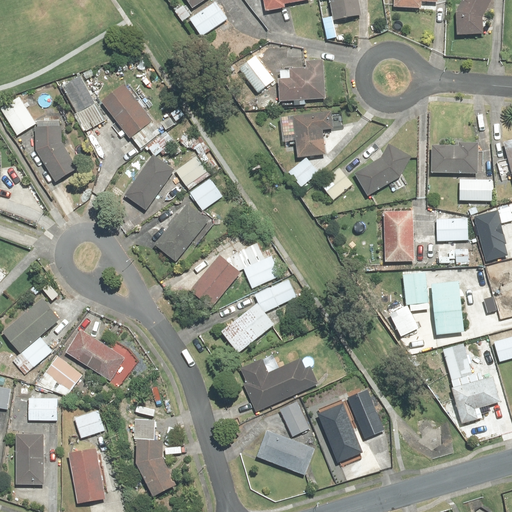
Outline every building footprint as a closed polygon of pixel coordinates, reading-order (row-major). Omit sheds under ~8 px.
[(186,0),(193,10),(208,0),(186,0)] [(263,0),(266,13),(286,9),(285,6),(311,1),(311,0),(263,0)] [(359,0),(329,0),(334,22),(362,16),(359,0)] [(439,0),(394,0),(395,9),(422,10),(422,3),(439,4),(439,0)] [(493,0),(463,0),(457,12),(457,36),(484,35),(484,19),(493,0)] [(185,3),(174,12),(183,23),(194,15),(185,3)] [(216,3),(190,20),(202,37),(228,20),(216,3)] [(254,56),(238,71),(260,94),(276,79),(254,56)] [(278,80),(280,103),(326,100),(324,61),(306,62),(306,69),(290,70),(291,80),(278,80)] [(81,76),(62,86),(87,132),(106,122),(81,76)] [(125,85),(102,103),(130,140),(154,121),(125,85)] [(20,97),(0,109),(17,137),(37,125),(20,97)] [(170,114),(172,117),(165,123),(169,129),(178,123),(177,122),(185,116),(179,108),(170,114)] [(332,113),(293,117),(298,159),(326,156),(323,132),(334,130),(332,113)] [(36,129),(36,152),(56,184),(79,170),(63,145),(63,128),(36,129)] [(166,132),(147,147),(156,157),(174,142),(166,132)] [(459,147),(433,146),(432,174),(478,175),(479,144),(459,144),(459,147)] [(368,197),(401,178),(412,158),(389,145),(381,159),(355,175),(368,197)] [(154,157),(125,197),(147,212),(175,172),(154,157)] [(197,157),(176,171),(187,187),(207,173),(197,157)] [(288,174),(301,189),(319,174),(306,158),(288,174)] [(319,185),(333,202),(353,185),(339,169),(319,185)] [(211,178),(190,193),(203,211),(224,197),(211,178)] [(461,180),(460,202),(492,203),(493,181),(461,180)] [(188,205),(155,246),(176,263),(209,222),(188,205)] [(474,214),(485,260),(506,255),(503,244),(506,244),(498,208),(474,214)] [(414,212),(385,213),(386,263),(415,262),(414,212)] [(436,218),(436,242),(469,242),(469,218),(436,218)] [(468,248),(456,248),(456,266),(468,266),(468,248)] [(220,256),(190,292),(211,310),(242,274),(220,256)] [(426,273),(403,275),(406,307),(429,305),(426,273)] [(459,282),(431,285),(437,337),(465,334),(459,282)] [(43,301),(3,334),(20,355),(61,321),(43,301)] [(222,333),(239,355),(275,326),(258,305),(222,333)] [(82,332),(68,354),(112,382),(126,360),(82,332)] [(13,360),(25,375),(53,352),(41,338),(13,360)] [(511,338),(494,343),(499,363),(511,359),(511,338)] [(450,381),(473,375),(465,345),(442,351),(450,381)] [(58,356),(35,386),(67,398),(84,376),(58,356)] [(243,384),(256,413),(318,385),(310,367),(306,369),(301,359),(269,374),(263,360),(241,369),(247,383),(243,384)] [(494,378),(452,389),(462,425),(479,420),(476,411),(501,403),(494,378)] [(343,379),(333,384),(338,393),(348,389),(343,379)] [(0,387),(0,409),(9,411),(12,389),(0,387)] [(368,391),(347,400),(365,441),(385,432),(368,391)] [(58,399),(28,398),(27,421),(58,421),(58,399)] [(297,401),(279,410),(293,438),(311,429),(297,401)] [(344,406),(318,416),(338,464),(364,454),(344,406)] [(74,418),(81,440),(107,432),(99,410),(74,418)] [(134,419),(133,439),(155,441),(156,421),(134,419)] [(267,432),(257,459),(305,477),(316,450),(267,432)] [(45,436),(17,436),(16,486),(45,486),(45,436)] [(136,465),(154,499),(178,487),(163,458),(164,444),(138,442),(136,465)] [(97,450),(69,455),(78,505),(106,500),(97,450)]
